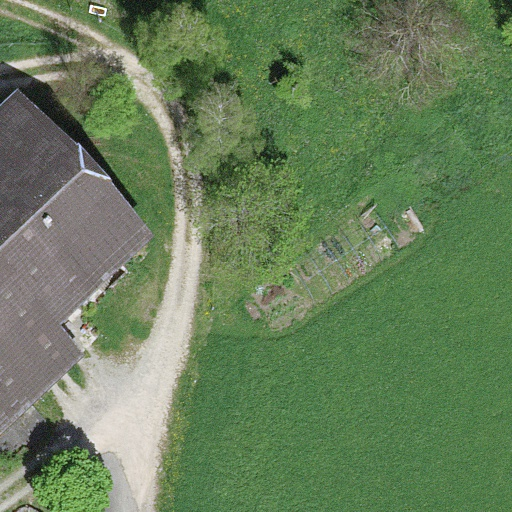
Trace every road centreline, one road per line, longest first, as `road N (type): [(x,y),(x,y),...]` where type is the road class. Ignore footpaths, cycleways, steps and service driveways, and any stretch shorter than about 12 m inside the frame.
road 1 (track): [(0,1),(126,45),(163,75),(184,124),(194,188),(128,511)]
road 2 (track): [(0,508),(145,432)]
